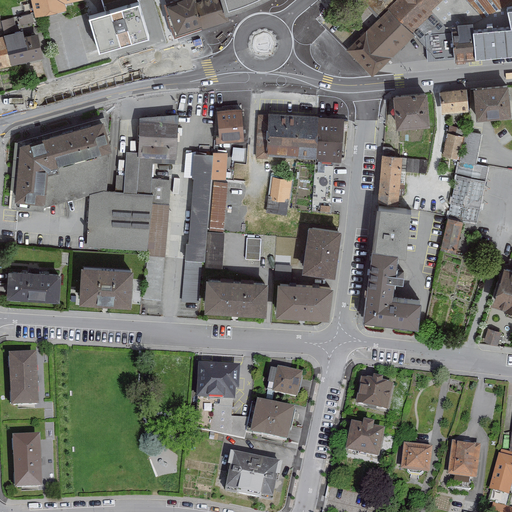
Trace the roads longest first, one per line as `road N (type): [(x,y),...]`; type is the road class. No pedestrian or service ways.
road 1 (residential): [(331,345),(0,318)]
road 2 (residential): [(367,84),(344,295),(331,345)]
road 3 (residential): [(511,366),(331,345)]
road 4 (residential): [(331,345),(301,511)]
road 5 (residential): [(27,511),(186,511)]
road 6 (secondary): [(511,70),(367,84)]
road 7 (secondary): [(235,41),(108,84)]
road 8 (secondary): [(108,84),(240,62)]
